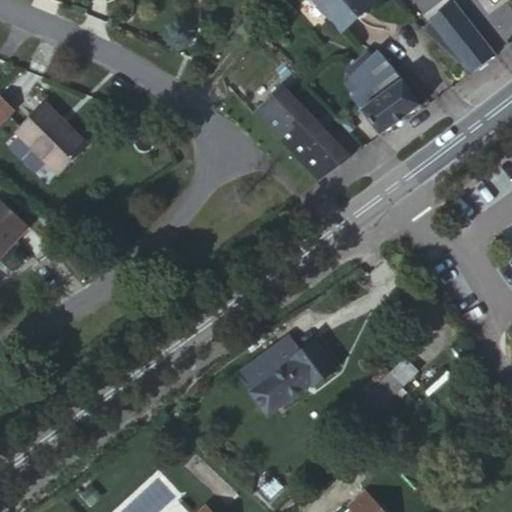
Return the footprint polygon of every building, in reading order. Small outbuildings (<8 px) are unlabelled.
[(317,0),(342,24),(367,0),(317,0)] [(452,3),(419,27),(429,39),(432,38),(469,73),(493,56),(452,3)] [(350,74),(362,89),(373,81),(383,92),(402,78),(379,53),(354,70),(350,74)] [(382,132),(421,102),(402,78),(383,92),(373,81),(362,89),(353,95),(382,132)] [(284,88),(256,113),(321,179),(350,157),(284,88)] [(0,103),(0,123),(10,114),(0,103)] [(46,104),(18,132),(60,173),(87,145),(46,104)] [(0,200),(0,255),(28,225),(0,200)] [(288,338),(257,360),(287,400),(312,383),(314,385),(336,369),(315,341),(299,352),(288,338)] [(390,378),(357,414),(366,423),(400,386),(390,378)] [(387,511),(368,491),(350,507),(354,511),(387,511)]
